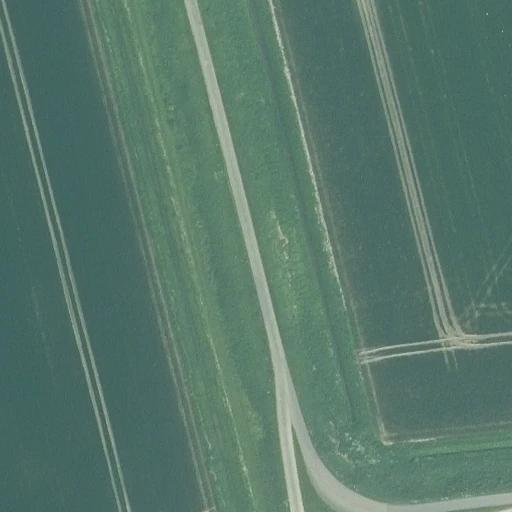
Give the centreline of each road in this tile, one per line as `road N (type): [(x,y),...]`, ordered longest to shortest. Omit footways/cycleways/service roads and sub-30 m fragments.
road 1 (track): [(144,0),(226,330),(261,511)]
road 2 (unclassified): [(288,402),(188,0)]
road 3 (unclassified): [(368,511),(332,497),(288,402)]
road 4 (unclassified): [(511,502),(384,511)]
